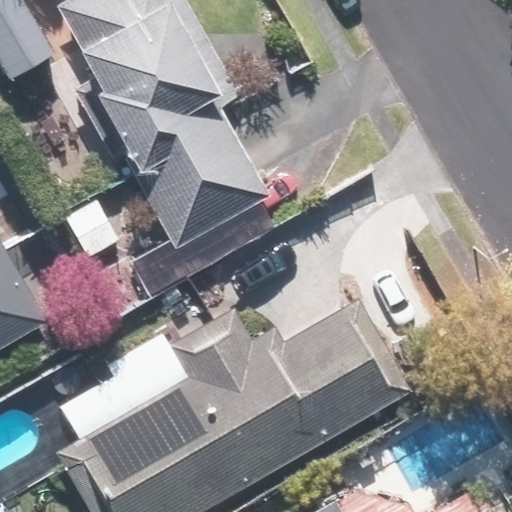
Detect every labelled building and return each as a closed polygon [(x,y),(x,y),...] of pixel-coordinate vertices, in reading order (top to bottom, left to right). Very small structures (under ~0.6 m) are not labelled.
[(188,0),(56,0),(51,3),(87,74),(64,85),(104,165),(121,156),(169,251),(269,200),(216,95),(232,87),(188,0)] [(98,193),(63,214),(92,264),(128,243),(98,193)] [(0,350),(48,324),(0,238),(0,350)] [(360,293),(278,339),(269,324),(247,336),(230,306),(196,325),(168,341),(162,329),(106,361),(113,373),(61,403),(106,482),(87,493),(97,511),(190,511),(413,386),(360,293)] [(336,511),(331,502),(311,511),(487,511),(484,506),(474,511),(336,511)]
